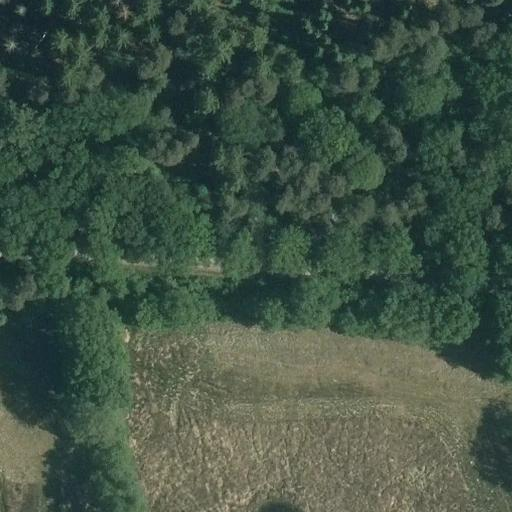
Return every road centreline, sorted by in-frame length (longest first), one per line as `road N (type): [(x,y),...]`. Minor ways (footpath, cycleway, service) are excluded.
road 1 (track): [(0,246),(511,263)]
road 2 (track): [(284,0),(314,96),(446,209),(481,262)]
